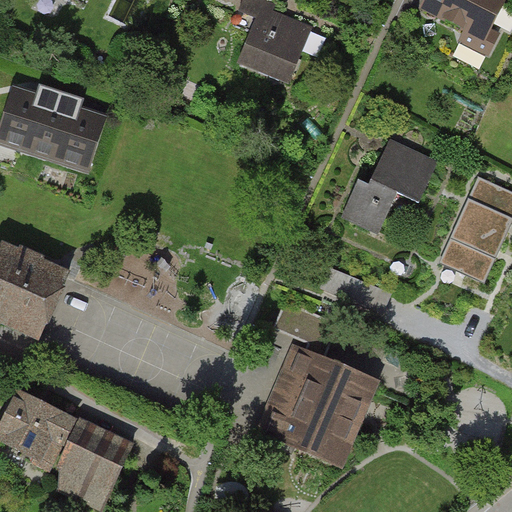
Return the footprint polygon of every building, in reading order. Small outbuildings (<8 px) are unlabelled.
[(244,0),(238,17),(255,23),(237,69),(290,89),(313,29),(273,14),(275,9),(253,0),(244,0)] [(503,0),(428,0),(421,15),(463,34),(458,43),(487,57),(497,36),(488,32),(503,0)] [(15,92),(0,140),(0,149),(90,178),(108,122),(81,113),(83,107),(41,93),(39,99),(15,92)] [(437,163),(392,143),(369,192),(358,187),(342,220),(374,235),(392,195),(417,206),(437,163)] [(511,226),(511,195),(481,181),(442,264),(485,285),(511,226)] [(0,258),(0,334),(36,350),(66,283),(2,254),(0,258)] [(383,293),(330,271),(322,292),(375,313),(383,293)] [(337,324),(286,304),(275,332),(326,353),(337,324)] [(256,435),(341,472),(379,385),(294,348),(256,435)] [(74,422),(23,397),(0,443),(0,445),(50,470),(74,422)] [(102,511),(131,452),(80,427),(61,470),(62,496),(98,511),(102,511)]
